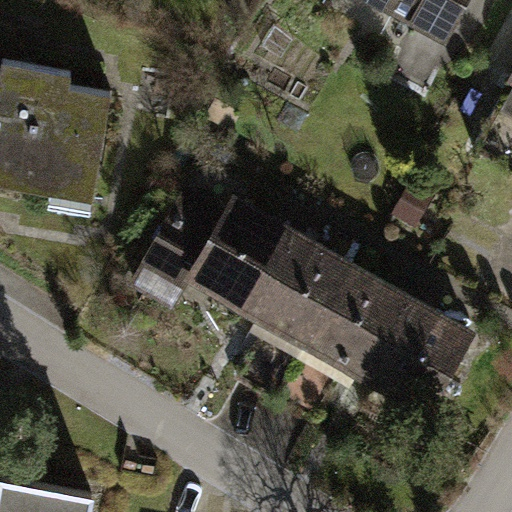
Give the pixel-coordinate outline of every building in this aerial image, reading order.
[(476,0),(323,0),(319,9),(421,60),(443,16),(464,26),(476,0)] [(0,201),(94,219),(116,106),(67,96),(69,87),(0,73),(0,201)] [(277,239),(197,195),(147,283),(227,326),(277,239)] [(277,239),(227,326),(293,361),(343,271),(277,239)] [(343,271),(293,361),(358,398),(411,308),(343,271)] [(411,308),(358,398),(421,433),(474,344),(411,308)] [(0,511),(91,511),(92,509),(0,494),(0,511)]
